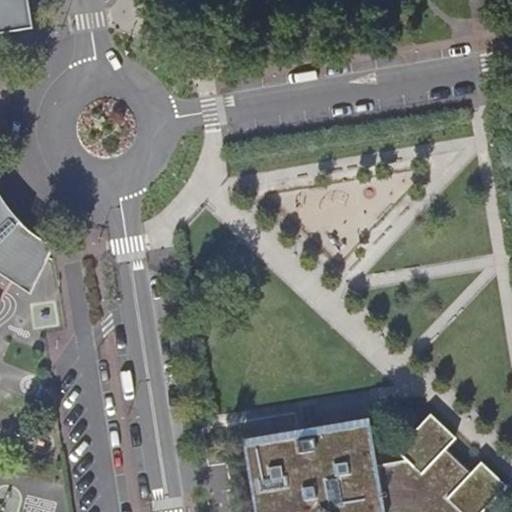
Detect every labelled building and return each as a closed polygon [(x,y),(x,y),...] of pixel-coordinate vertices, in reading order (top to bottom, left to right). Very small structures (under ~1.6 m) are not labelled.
[(0,0),(0,31),(32,26),(28,0),(0,0)] [(0,274),(28,292),(51,249),(53,246),(37,236),(28,230),(20,223),(12,214),(6,207),(1,200),(0,197),(0,274)] [(478,511),(505,482),(479,458),(469,468),(445,445),(454,435),(428,410),(393,447),(404,457),(413,508),(416,508),(425,511),(478,511)] [(239,436),(253,511),(382,511),(374,462),(366,414),(363,415),(363,419),(315,428),(318,444),(292,449),(289,433),(243,441),(243,436),(239,436)] [(315,428),(289,433),(292,449),(318,444),(315,428)] [(425,511),(416,508),(413,508),(404,457),(374,462),(382,511),(425,511)]
